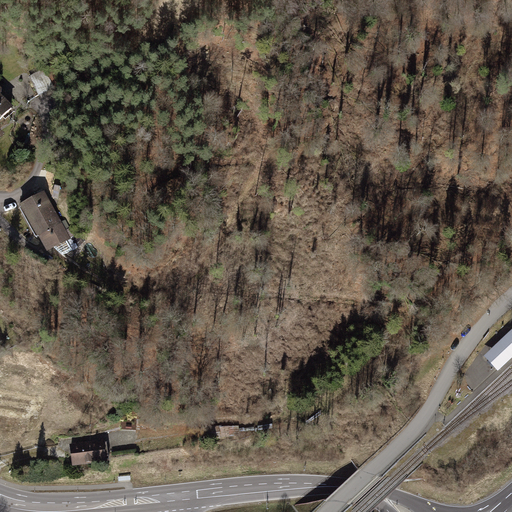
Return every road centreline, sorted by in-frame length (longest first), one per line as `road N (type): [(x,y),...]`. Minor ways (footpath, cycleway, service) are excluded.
road 1 (unclassified): [(329,511),(418,426),(459,356),(511,294)]
road 2 (primary): [(175,497),(306,484),(376,491),(410,508)]
road 3 (primary): [(0,498),(48,506),(175,497)]
